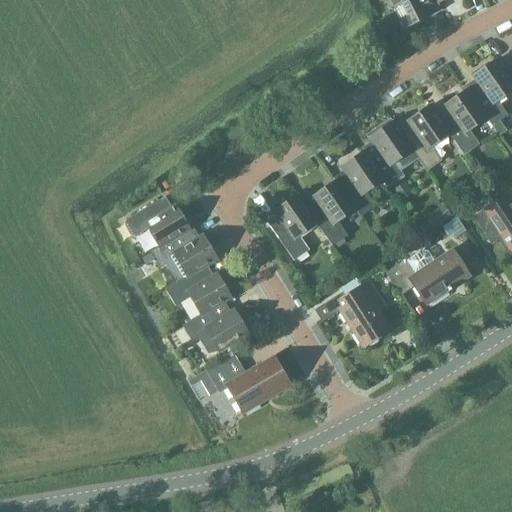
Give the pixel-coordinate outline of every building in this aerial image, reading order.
[(388,0),(402,28),(429,15),(427,11),(436,7),(434,2),(433,0),(388,0)] [(456,54),(447,60),(459,78),(468,73),(456,54)] [(496,102),(511,90),(511,86),(504,76),(494,61),(470,77),(473,80),(464,86),(485,117),(490,126),(497,121),(505,116),(496,102)] [(467,129),(485,117),(464,86),(466,90),(442,105),(445,109),(436,115),(449,134),(462,154),(477,144),(467,129)] [(407,126),(398,132),(410,150),(416,159),(425,172),(441,161),(431,146),(449,134),(436,115),(429,105),(404,122),(407,126)] [(497,121),(490,126),(498,137),(505,132),(497,121)] [(362,146),(362,147),(363,149),(383,179),(388,187),(401,179),(402,178),(398,172),(416,159),(410,150),(398,132),(392,122),(381,129),(379,127),(365,136),(369,142),(362,146)] [(341,170),(332,176),(333,179),(355,210),(360,217),(375,207),(365,192),(383,179),(363,149),(338,166),(341,170)] [(337,222),(355,210),(333,179),(309,195),(312,199),(304,205),(316,223),(331,248),(347,237),(337,222)] [(511,209),(511,208),(511,207),(511,179),(488,195),(494,204),(472,218),(485,238),(496,231),(509,250),(511,248),(511,209)] [(404,183),(394,190),(402,202),(412,195),(404,183)] [(297,236),(316,223),(304,205),(303,205),(296,194),(284,202),(283,200),(279,199),(271,204),(270,208),(272,210),(271,211),(275,216),(265,223),(291,263),(307,252),(297,236)] [(165,197),(123,222),(133,238),(149,228),(160,247),(189,229),(174,204),(170,206),(165,197)] [(425,212),(428,224),(450,218),(446,205),(425,212)] [(160,247),(152,252),(161,268),(166,265),(169,263),(172,268),(171,275),(177,284),(206,265),(215,260),(200,235),(197,236),(192,228),(189,229),(160,247)] [(448,285),(465,274),(450,250),(434,261),(428,252),(422,251),(406,261),(404,258),(384,271),(400,295),(412,287),(424,304),(449,288),(448,285)] [(150,253),(142,258),(146,265),(155,259),(151,252),(150,253)] [(291,274),(296,271),(291,263),(286,267),(291,274)] [(177,284),(166,291),(175,306),(191,297),(202,315),(223,302),(230,298),(214,272),(211,274),(206,265),(177,284)] [(339,295),(313,312),(319,321),(338,309),(362,346),(388,329),(377,311),(384,306),(368,282),(360,286),(359,287),(343,298),(340,294),(339,295)] [(202,315),(183,327),(192,343),(207,334),(219,353),(248,336),(232,309),(229,311),(223,302),(202,315)] [(228,348),(230,351),(243,344),(240,340),(228,348)] [(233,356),(209,371),(220,390),(226,387),(241,412),(289,384),(274,359),(245,376),(233,356)]
